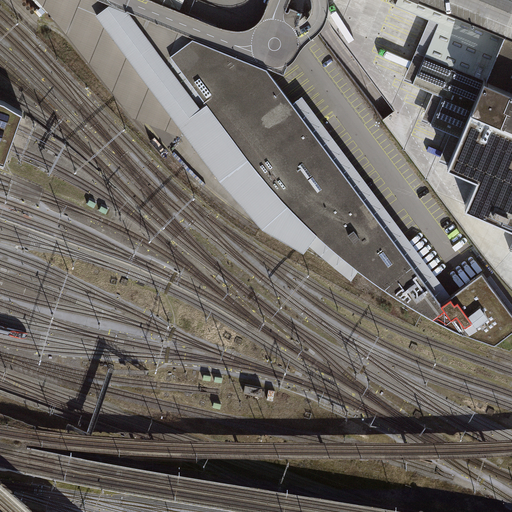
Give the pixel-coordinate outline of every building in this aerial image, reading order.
[(108,3),(100,0),(36,0),(46,11),(56,23),(130,116),(178,135),(181,128),(95,12),(108,3)] [(181,128),(184,131),(189,127),(200,119),(211,112),(194,88),(186,94),(123,9),(115,0),(112,0),(108,3),(95,12),(181,128)] [(123,9),(179,32),(187,13),(177,9),(155,0),(100,0),(108,3),(123,9)] [(155,0),(177,9),(181,0),(155,0)] [(511,0),(396,0),(395,4),(438,22),(413,83),(442,95),(430,123),(459,136),(447,164),(477,176),(465,204),(511,224),(511,0)] [(123,9),(186,94),(194,88),(168,54),(186,40),(177,36),(179,32),(123,9)] [(186,40),(168,54),(194,88),(211,112),(245,157),(265,182),(284,204),(297,217),(312,231),(329,246),(343,258),(354,267),(369,278),(380,286),(394,295),(411,306),(423,312),(433,317),(445,307),(441,301),(291,103),(264,67),(190,37),(186,40)] [(449,295),(300,96),(291,103),(441,301),(449,295)] [(0,161),(9,165),(14,149),(22,128),(27,113),(10,102),(0,98),(0,161)] [(307,241),(312,231),(297,217),(284,204),(265,182),(245,157),(211,112),(200,119),(189,127),(184,131),(218,177),(261,225),(290,242),(302,249),(306,243),(307,241)] [(329,246),(312,231),(307,241),(306,243),(348,279),(350,275),(354,267),(343,258),(329,246)] [(445,307),(433,317),(462,331),(495,343),(511,329),(511,310),(482,271),(449,295),(441,301),(445,307)]
